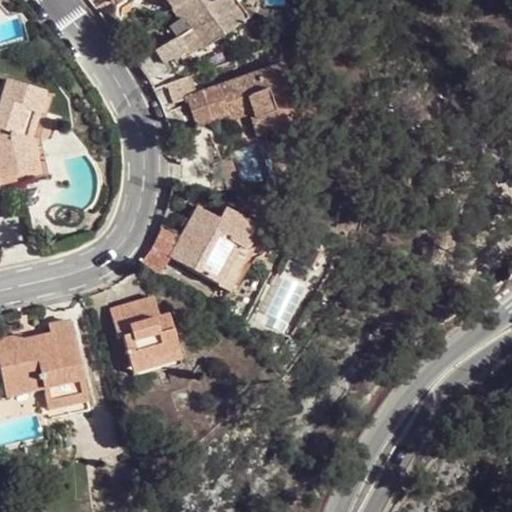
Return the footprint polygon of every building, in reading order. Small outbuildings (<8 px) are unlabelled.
[(243,25),(224,0),(111,0),(117,7),(125,0),(164,0),(180,22),(167,30),(176,43),(174,44),(186,60),(200,50),(201,52),(243,25)] [(261,111),(269,134),(292,126),(284,103),(295,99),(283,67),(185,100),(196,128),(228,116),(230,122),(247,116),(261,111)] [(4,162),(35,156),(30,138),(43,94),(0,80),(0,176),(6,175),(7,175),(4,162)] [(255,139),(269,134),(261,111),(247,116),(255,139)] [(39,175),(35,156),(4,162),(7,175),(6,175),(7,182),(39,175)] [(228,192),(242,193),(231,160),(218,164),(228,192)] [(211,219),(188,206),(161,255),(222,289),(242,253),(249,257),(252,255),(254,253),(258,248),(260,243),(261,238),(261,234),(260,230),(259,227),(255,221),(251,217),(248,223),(218,206),(211,219)] [(168,237),(148,226),(133,255),(153,265),(168,237)] [(287,258),(304,267),(313,250),(296,241),(287,258)] [(298,278),(304,267),(287,258),(281,268),(298,278)] [(123,312),(121,307),(109,311),(117,339),(121,338),(131,374),(179,360),(166,316),(158,318),(152,298),(143,301),(144,306),(123,312)] [(143,301),(121,307),(123,312),(144,306),(143,301)] [(23,350),(21,342),(20,337),(0,341),(0,369),(5,368),(12,396),(42,390),(49,420),(62,417),(60,408),(88,401),(70,321),(46,327),(48,336),(50,344),(23,350)] [(48,336),(21,342),(23,350),(50,344),(48,336)] [(181,367),(179,360),(131,374),(133,380),(181,367)] [(90,411),(88,401),(60,408),(62,417),(90,411)]
